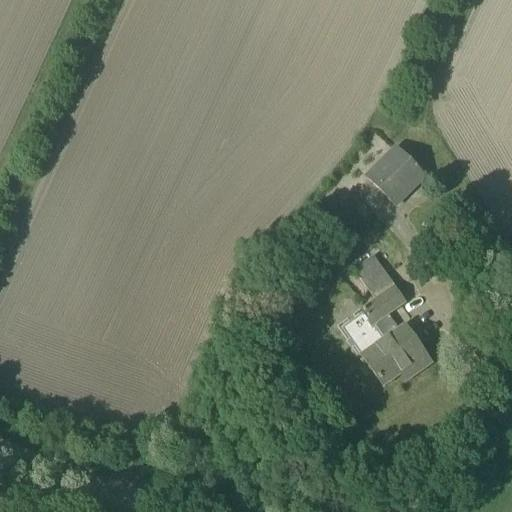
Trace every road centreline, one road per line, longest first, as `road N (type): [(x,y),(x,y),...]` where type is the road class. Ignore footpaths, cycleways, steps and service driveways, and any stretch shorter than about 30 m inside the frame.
road 1 (unclassified): [(184,511),(0,436)]
road 2 (unclassified): [(511,435),(406,511)]
